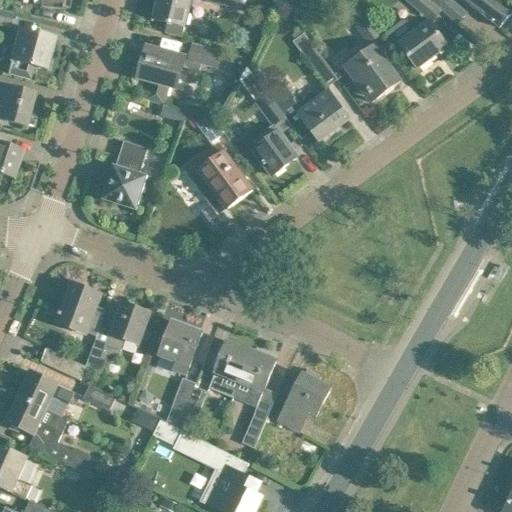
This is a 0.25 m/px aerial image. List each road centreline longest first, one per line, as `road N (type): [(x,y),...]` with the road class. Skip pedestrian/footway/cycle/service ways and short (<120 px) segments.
road 1 (residential): [(205,288),(221,266),(511,58)]
road 2 (residential): [(40,238),(106,65),(120,0)]
road 3 (secondary): [(402,374),(511,186)]
road 4 (residential): [(388,367),(205,288)]
road 5 (residential): [(205,288),(40,238)]
road 6 (secondary): [(323,511),(402,374)]
